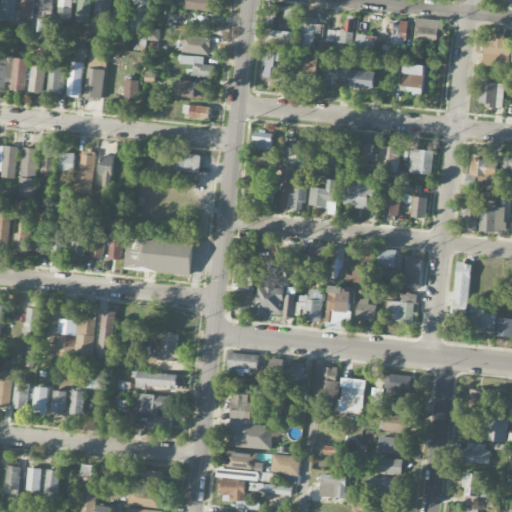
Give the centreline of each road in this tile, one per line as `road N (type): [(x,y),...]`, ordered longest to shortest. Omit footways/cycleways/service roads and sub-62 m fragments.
road 1 (tertiary): [(251,0),(196,511)]
road 2 (residential): [(469,0),(429,357)]
road 3 (tertiary): [(511,366),(215,334)]
road 4 (residential): [(511,249),(228,219)]
road 5 (residential): [(511,134),(240,106)]
road 6 (residential): [(236,142),(0,117)]
road 7 (residential): [(219,300),(0,276)]
road 8 (residential): [(202,457),(0,436)]
road 9 (residential): [(511,17),(330,0)]
road 10 (residential): [(448,360),(431,511)]
